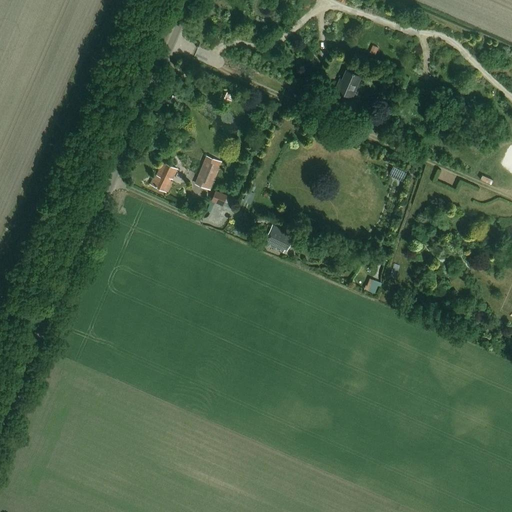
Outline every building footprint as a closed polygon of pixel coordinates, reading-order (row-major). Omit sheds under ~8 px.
[(373,46),(370,52),(375,54),(378,48),(373,46)] [(335,91),(345,95),(343,99),(339,109),(351,114),(355,104),(350,102),(361,76),(346,70),(341,84),(339,83),(335,91)] [(227,91),(224,97),(231,101),(234,94),(227,91)] [(367,127),(373,130),(379,118),(374,115),(367,127)] [(206,156),(194,184),(210,190),(221,162),(206,156)] [(170,184),(177,170),(162,163),(156,175),(154,174),(149,185),(166,193),(170,184)] [(435,181),(460,190),(465,177),(440,167),(435,181)] [(211,201),(222,206),(227,195),(215,191),(211,201)] [(287,250),(293,236),(271,225),(263,243),(282,252),(284,249),(287,250)] [(372,257),(371,263),(383,266),(385,261),(372,257)] [(371,280),(367,291),(374,294),(377,286),(380,287),(381,284),(371,280)]
